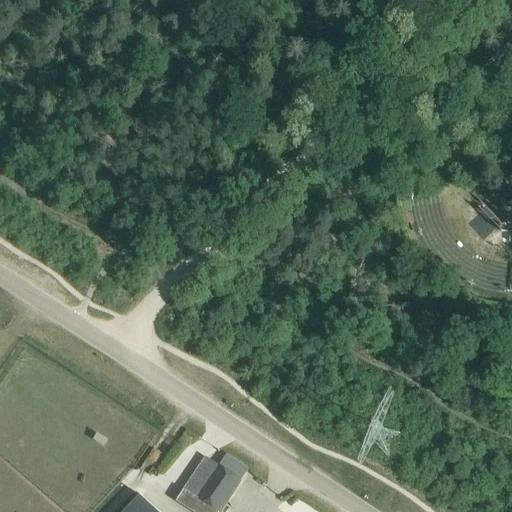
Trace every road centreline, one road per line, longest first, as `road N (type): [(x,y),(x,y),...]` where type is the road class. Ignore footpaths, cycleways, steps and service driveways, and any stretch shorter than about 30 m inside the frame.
road 1 (unclassified): [(363,511),(0,276)]
road 2 (track): [(0,65),(172,285)]
road 3 (track): [(154,266),(0,178)]
